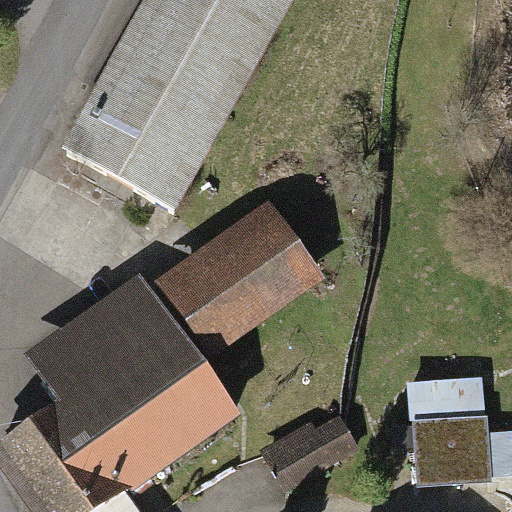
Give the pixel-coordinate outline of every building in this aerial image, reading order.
[(131,0),(33,166),(151,236),(292,0),(131,0)] [(304,292),(256,220),(136,300),(131,294),(10,375),(36,414),(0,438),(0,501),(7,511),(121,511),(111,497),(224,421),(189,369),(304,292)] [(465,370),(511,335),(511,320),(497,300),(443,340),(465,370)] [(306,384),(348,355),(319,312),(277,341),(306,384)] [(303,434),(249,468),(255,478),(231,494),(242,511),(260,511),(345,460),(328,432),(309,444),(303,434)] [(485,434),(400,437),(403,497),(488,494),(485,434)]
